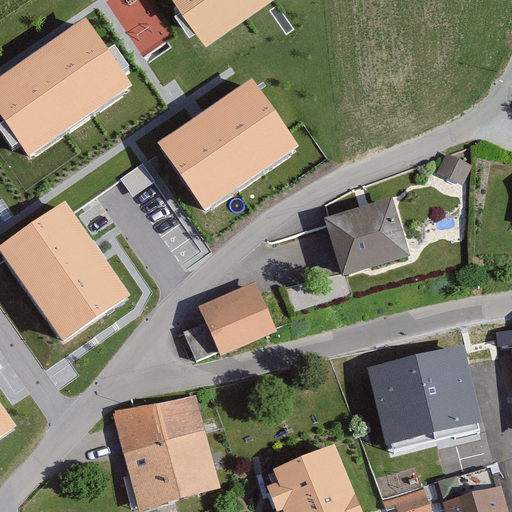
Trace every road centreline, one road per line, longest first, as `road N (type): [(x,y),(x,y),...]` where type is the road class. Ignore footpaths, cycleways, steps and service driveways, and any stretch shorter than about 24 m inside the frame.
road 1 (residential): [(486,115),(309,195),(252,234),(96,399)]
road 2 (residential): [(96,399),(511,303)]
road 3 (residential): [(96,399),(0,510)]
